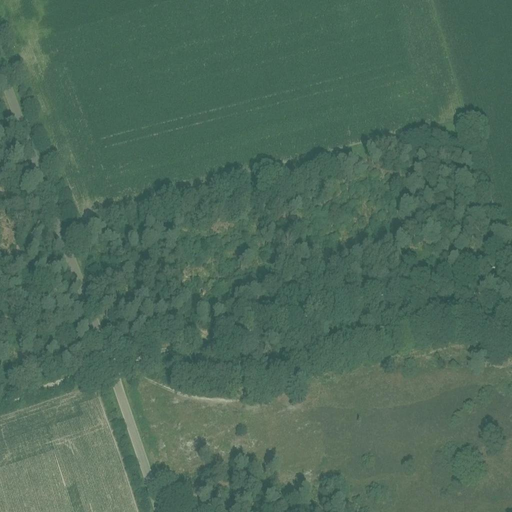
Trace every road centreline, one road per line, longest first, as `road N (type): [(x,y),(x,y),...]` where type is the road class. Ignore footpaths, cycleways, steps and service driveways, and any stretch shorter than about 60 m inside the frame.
road 1 (unclassified): [(156,511),(0,71)]
road 2 (track): [(108,364),(499,264)]
